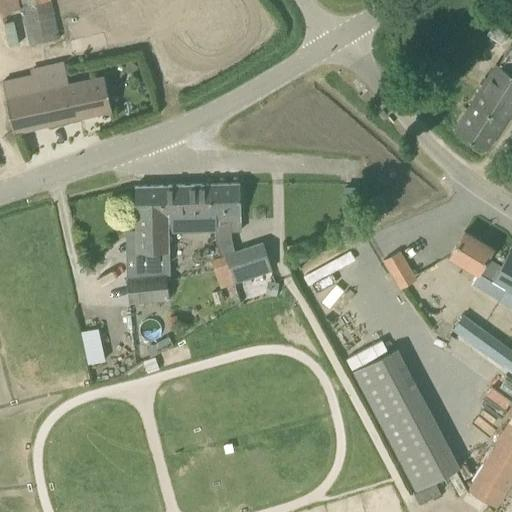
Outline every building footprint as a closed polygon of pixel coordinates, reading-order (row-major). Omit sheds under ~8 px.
[(47,0),(19,0),(21,9),(48,2),(47,0)] [(56,39),(48,2),(21,9),(29,45),(56,39)] [(511,44),(499,64),(497,63),(455,129),(487,149),(511,111),(511,44)] [(36,76),(3,82),(14,131),(112,109),(104,75),(68,83),(63,62),(35,68),(36,76)] [(234,282),(273,269),(263,242),(236,252),(233,241),(231,230),(240,230),(240,183),(208,184),(206,221),(212,221),(213,231),(216,231),(217,243),(220,254),(224,255),(224,257),(233,284),(234,284),(234,282)] [(206,221),(208,184),(158,185),(158,213),(165,213),(165,232),(166,270),(151,270),(151,275),(128,279),(129,303),(170,299),(167,274),(171,274),(170,232),(213,231),(212,221),(206,221)] [(128,279),(151,275),(151,270),(166,270),(165,232),(165,213),(158,213),(158,185),(135,186),(136,252),(127,252),(128,279)] [(371,210),(382,211),(383,195),(379,196),(372,196),(371,210)] [(501,265),(488,257),(493,248),(464,231),(449,257),(477,274),(478,273),(504,289),(511,293),(511,348),(464,314),(449,334),(511,380),(511,419),(469,491),(498,509),(511,485),(511,252),(510,251),(501,265)] [(401,287),(416,279),(399,251),(385,260),(401,287)] [(79,329),(86,362),(103,359),(97,326),(79,329)] [(457,466),(395,352),(353,374),(415,488),(457,466)] [(440,490),(434,480),(417,489),(413,491),(419,502),(440,490)]
